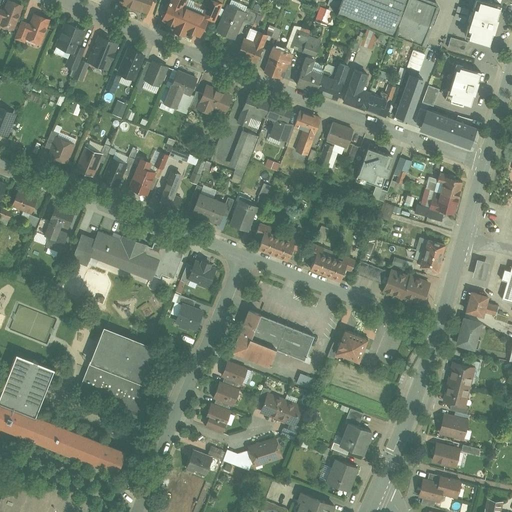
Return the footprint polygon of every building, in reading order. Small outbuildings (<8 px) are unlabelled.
[(6,11),(1,23),(11,27),(14,20),(16,21),(18,20),(20,14),(20,13),(23,5),(10,0),(6,11)] [(151,0),(124,0),(123,3),(132,6),(133,7),(139,9),(140,9),(148,12),(151,0)] [(185,0),(172,0),(172,2),(171,1),(170,3),(171,3),(164,20),(177,25),(175,30),(185,35),(187,30),(200,35),(208,17),(203,15),(184,6),(186,1),(185,0)] [(222,4),(213,0),(209,0),(203,15),(208,17),(215,20),(216,20),(223,5),(222,5),(222,4)] [(407,0),(342,0),(338,13),(395,35),(407,0)] [(430,3),(420,0),(407,0),(395,35),(423,45),(435,15),(430,3)] [(487,0),(481,0),(479,9),(476,8),(470,26),(473,27),(470,38),(490,44),(495,28),(494,28),(496,19),(497,20),(502,4),(487,0)] [(253,9),(247,7),(245,11),(246,12),(242,20),(248,22),(253,9)] [(332,11),(320,7),(315,21),(328,25),(332,11)] [(459,7),(457,19),(467,21),(470,9),(459,7)] [(236,11),(228,8),(218,30),(235,37),(242,20),(246,12),(245,11),(237,8),(236,11)] [(253,9),(248,22),(254,25),(259,12),(253,9)] [(50,19),(36,14),(31,24),(27,37),(38,41),(41,34),(43,35),(45,34),(47,28),(47,27),(50,19)] [(23,21),(16,38),(25,41),(27,37),(31,24),(23,21)] [(85,31),(67,23),(64,30),(61,31),(59,36),(60,38),(58,45),(72,51),(76,52),(79,46),(85,31)] [(282,30),(276,28),(272,38),(279,40),(282,30)] [(370,37),(365,35),(362,45),(372,49),(379,30),(374,28),(370,37)] [(310,34),(301,31),(294,49),(303,52),(309,37),(310,34)] [(267,35),(260,32),(255,43),(263,46),(267,35)] [(118,43),(100,36),(90,61),(108,68),(111,59),(112,60),(115,52),(114,52),(118,43)] [(469,42),(452,36),(448,47),(465,53),(469,42)] [(321,41),(309,37),(303,52),(316,57),(321,41)] [(255,43),(245,39),(238,55),(257,62),(264,46),(263,46),(255,43)] [(76,52),(72,51),(67,65),(78,69),(81,60),(86,49),(79,46),(76,52)] [(293,54),(275,47),(265,72),(279,78),(284,78),(293,54)] [(144,54),(130,48),(120,72),(134,78),(144,54)] [(336,51),(332,49),(324,72),(332,75),(338,58),(334,57),(336,51)] [(425,54),(413,50),(407,67),(419,71),(425,54)] [(307,57),(298,84),(317,91),(323,76),(324,72),(313,68),(315,60),(307,57)] [(90,63),(81,60),(78,69),(75,77),(83,80),(90,63)] [(148,61),(142,74),(148,76),(153,63),(148,61)] [(168,67),(154,61),(153,63),(148,76),(146,79),(160,85),(168,67)] [(482,71),(462,66),(460,72),(457,71),(452,90),(454,91),(451,101),(464,105),(464,103),(471,105),(475,92),(477,83),(478,83),(482,71)] [(179,70),(174,68),(170,78),(174,80),(178,70),(179,71),(179,70)] [(341,69),(337,80),(343,83),(347,71),(341,69)] [(179,71),(178,70),(174,80),(165,103),(165,104),(172,106),(177,95),(180,97),(182,91),(191,94),(197,78),(179,71)] [(367,75),(355,71),(345,101),(365,109),(371,93),(362,90),(367,75)] [(113,73),(106,88),(115,92),(121,76),(113,73)] [(405,75),(399,73),(396,82),(402,84),(405,75)] [(422,78),(411,75),(397,115),(408,119),(422,78)] [(337,80),(323,76),(317,91),(337,99),(343,83),(337,80)] [(381,92),(380,97),(371,93),(365,109),(385,116),(396,87),(389,85),(386,93),(381,92)] [(440,89),(429,85),(423,101),(430,104),(434,106),(440,89)] [(232,95),(208,86),(205,94),(199,107),(200,107),(209,111),(211,106),(225,111),(232,95)] [(205,94),(197,90),(190,107),(198,111),(200,107),(199,107),(205,94)] [(273,100),(250,91),(244,109),(252,112),(251,117),(261,121),(263,116),(266,117),(273,100)] [(119,99),(113,113),(122,117),(128,103),(119,99)] [(293,107),(273,100),(266,117),(267,116),(272,118),(275,124),(271,134),(282,138),(287,122),(293,107)] [(172,106),(165,104),(165,103),(162,102),(160,108),(171,112),(173,107),(172,106)] [(8,110),(0,107),(0,130),(8,134),(15,115),(7,112),(8,110)] [(252,112),(244,109),(239,122),(248,125),(251,117),(252,112)] [(321,117),(301,110),(295,125),(306,130),(315,133),(321,117)] [(425,112),(419,110),(416,120),(422,122),(425,112)] [(459,122),(427,111),(421,128),(453,139),(459,122)] [(287,122),(282,138),(290,141),(290,139),(294,128),(295,125),(287,122)] [(354,130),(334,122),(328,139),(327,143),(334,146),(333,149),(339,151),(343,153),(345,145),(348,146),(354,130)] [(475,128),(460,123),(454,140),(470,145),(475,128)] [(301,131),(294,128),(290,139),(297,142),(301,131)] [(53,129),(46,145),(53,148),(58,137),(60,132),(53,129)] [(315,133),(306,130),(298,150),(307,154),(315,133)] [(248,131),(235,166),(245,170),(259,135),(248,131)] [(58,137),(53,148),(51,154),(67,161),(74,144),(58,137)] [(297,142),(290,139),(290,141),(288,147),(294,149),(297,142)] [(111,146),(106,143),(102,151),(108,153),(111,146)] [(327,143),(326,143),(319,163),(323,164),(321,169),(325,170),(327,165),(333,167),(339,151),(333,149),(334,146),(327,143)] [(361,147),(354,145),(349,158),(356,160),(361,147)] [(87,147),(78,168),(93,174),(102,154),(87,147)] [(191,154),(173,147),(170,156),(180,160),(180,158),(188,161),(191,154)] [(318,151),(312,149),(308,159),(314,161),(318,151)] [(393,157),(368,149),(357,178),(377,185),(382,187),(393,157)] [(168,154),(161,152),(156,165),(162,167),(168,154)] [(136,158),(130,156),(126,164),(127,164),(123,172),(129,175),(136,158)] [(126,164),(113,158),(104,179),(118,185),(123,172),(127,164),(126,164)] [(139,165),(151,170),(154,163),(142,158),(139,165)] [(266,167),(278,170),(280,162),(268,159),(266,167)] [(151,170),(139,165),(130,186),(147,193),(156,172),(151,170)] [(172,170),(158,207),(175,213),(181,198),(174,195),(182,174),(177,172),(177,171),(175,171),(172,170)] [(450,175),(440,172),(435,190),(459,197),(463,181),(455,179),(456,176),(451,174),(450,175)] [(272,186),(265,182),(258,197),(266,200),(272,186)] [(198,184),(191,201),(197,203),(201,193),(202,193),(204,187),(198,184)] [(382,187),(377,185),(372,198),(384,202),(387,192),(381,190),(382,187)] [(37,197),(19,189),(12,204),(31,212),(37,197)] [(459,197),(435,190),(430,209),(440,211),(440,212),(445,214),(446,210),(454,213),(459,197)] [(202,193),(201,193),(197,203),(194,212),(206,217),(214,198),(202,193)] [(229,197),(226,203),(227,203),(222,214),(228,216),(235,199),(229,197)] [(226,203),(214,198),(206,217),(219,222),(222,214),(227,203),(226,203)] [(243,200),(240,209),(238,208),(232,223),(247,229),(253,214),(257,205),(251,202),(250,203),(243,200)] [(394,205),(386,202),(383,210),(392,213),(394,205)] [(75,211),(57,204),(51,220),(46,234),(51,236),(54,238),(60,224),(62,224),(69,227),(75,211)] [(12,211),(2,207),(0,213),(0,214),(9,218),(12,211)] [(392,213),(383,210),(380,217),(389,220),(392,213)] [(41,218),(30,214),(26,225),(37,229),(41,218)] [(51,220),(42,217),(41,218),(37,229),(36,231),(46,234),(51,220)] [(272,228),(261,223),(257,234),(263,236),(265,231),(270,232),(272,228)] [(60,224),(54,238),(51,236),(47,245),(61,250),(68,234),(59,230),(62,224),(60,224)] [(122,240),(99,231),(96,240),(83,235),(73,258),(87,264),(91,254),(108,261),(108,263),(152,280),(154,275),(160,260),(159,259),(159,260),(146,255),(148,250),(147,250),(148,248),(139,244),(140,242),(124,236),(122,240)] [(270,232),(265,231),(263,236),(259,248),(289,259),(293,248),(295,242),(290,240),(270,232)] [(304,240),(292,235),(290,240),(295,242),(293,248),(300,250),(304,240)] [(446,244),(429,239),(425,252),(442,257),(446,244)] [(370,241),(366,253),(371,255),(375,243),(370,241)] [(152,249),(148,248),(147,250),(148,250),(146,255),(159,260),(159,259),(160,260),(154,275),(160,277),(162,274),(175,279),(185,254),(154,242),(152,249)] [(324,248),(313,243),(309,254),(315,256),(318,251),(323,253),(324,248)] [(323,253),(318,251),(315,256),(311,268),(341,279),(345,268),(347,262),(342,260),(323,253)] [(442,257),(425,252),(421,266),(438,270),(442,257)] [(356,260),(344,256),(342,260),(347,262),(345,268),(352,270),(356,260)] [(396,257),(394,264),(407,268),(409,261),(396,257)] [(491,262),(478,259),(473,276),(486,280),(491,262)] [(203,260),(202,263),(196,261),(194,266),(190,278),(191,278),(198,281),(200,284),(206,286),(209,285),(216,269),(210,266),(211,264),(203,260)] [(387,270),(361,260),(356,273),(382,283),(387,270)] [(188,263),(181,280),(189,283),(191,278),(190,278),(194,266),(188,263)] [(511,264),(510,271),(505,269),(502,279),(508,281),(502,299),(511,301),(511,264)] [(410,277),(392,270),(389,277),(388,276),(385,283),(387,283),(384,290),(395,294),(395,293),(403,296),(402,297),(403,298),(404,294),(412,297),(412,299),(422,303),(425,296),(426,297),(429,291),(427,290),(430,283),(424,281),(411,276),(410,277)] [(426,275),(413,270),(411,276),(424,281),(426,275)] [(489,296),(472,291),(471,297),(470,297),(469,304),(467,310),(483,315),(484,311),(497,314),(499,306),(487,302),(489,296)] [(196,300),(180,294),(177,302),(183,304),(194,308),(196,300)] [(194,308),(183,304),(177,321),(182,323),(181,326),(188,329),(189,325),(197,328),(203,311),(194,308)] [(248,308),(232,350),(270,365),(276,349),(305,360),(314,336),(260,314),(261,313),(248,308)] [(481,322),(465,318),(458,343),(474,347),(479,348),(481,339),(477,338),(481,322)] [(123,336),(116,333),(116,332),(115,332),(107,330),(108,329),(106,328),(106,330),(107,330),(103,338),(102,338),(102,339),(103,339),(98,350),(98,349),(97,350),(98,351),(95,359),(94,359),(93,360),(148,381),(149,380),(148,380),(151,371),(152,371),(152,370),(156,359),(157,360),(157,359),(156,358),(160,350),(160,351),(161,350),(159,349),(159,350),(152,347),(152,346),(151,346),(150,346),(143,343),(142,342),(142,343),(134,340),(134,339),(133,339),(125,336),(124,335),(123,336)] [(369,338),(346,329),(342,339),(341,339),(341,340),(339,346),(339,345),(338,346),(339,346),(336,352),(337,353),(360,362),(369,338)] [(333,343),(328,356),(335,358),(337,353),(336,352),(339,346),(338,346),(339,345),(333,343)] [(125,451),(36,416),(55,368),(17,353),(0,396),(0,426),(1,425),(118,471),(125,451)] [(481,362),(464,357),(462,364),(472,367),(475,368),(480,369),(481,362)] [(148,381),(93,360),(83,387),(128,404),(126,409),(128,410),(129,410),(140,414),(144,405),(144,406),(153,382),(149,380),(148,381)] [(246,367),(228,360),(222,375),(224,376),(238,381),(241,382),(246,367)] [(462,364),(455,362),(450,381),(470,386),(475,368),(472,367),(462,364)] [(286,379),(297,383),(300,373),(295,371),(294,375),(288,373),(286,379)] [(317,379),(300,373),(297,383),(313,389),(317,379)] [(238,381),(224,376),(222,383),(236,388),(238,381)] [(470,386),(450,381),(445,401),(453,403),(462,405),(463,405),(466,405),(470,386)] [(222,383),(220,382),(214,397),(216,397),(230,403),(232,403),(238,389),(236,388),(222,383)] [(263,386),(258,400),(264,403),(268,393),(269,393),(271,389),(263,386)] [(269,393),(268,393),(264,403),(262,410),(278,416),(284,400),(269,393)] [(230,403),(216,397),(213,404),(227,409),(230,403)] [(301,406),(284,400),(278,416),(295,423),(301,406)] [(213,404),(211,403),(206,418),(208,418),(222,424),(224,425),(229,410),(227,409),(213,404)] [(462,405),(453,403),(451,410),(468,414),(470,406),(466,405),(463,405),(462,405)] [(365,413),(351,408),(346,421),(350,423),(350,422),(360,426),(365,413)] [(468,420),(445,414),(441,431),(464,437),(468,420)] [(222,424),(208,418),(205,425),(219,431),(222,424)] [(360,426),(350,422),(350,423),(342,444),(345,446),(351,448),(364,453),(372,430),(360,426)] [(298,432),(283,426),(280,434),(295,440),(298,432)] [(275,438),(250,446),(251,450),(255,463),(262,461),(264,462),(281,457),(275,438)] [(342,444),(335,442),(333,448),(335,449),(349,454),(351,448),(345,446),(342,444)] [(460,449),(438,443),(433,460),(440,461),(442,464),(446,465),(449,464),(456,465),(460,449)] [(481,448),(463,444),(462,450),(479,455),(481,448)] [(221,450),(211,446),(208,453),(219,457),(221,450)] [(251,450),(237,454),(227,449),(224,459),(249,470),(251,465),(255,463),(251,450)] [(349,454),(335,449),(332,458),(337,459),(337,458),(346,462),(349,454)] [(212,458),(193,450),(187,467),(194,470),(195,468),(206,472),(212,458)] [(346,462),(337,458),(337,459),(328,482),(350,490),(359,467),(346,462)] [(442,475),(430,472),(428,480),(440,483),(442,475)] [(428,480),(424,479),(420,495),(424,496),(436,499),(440,500),(442,492),(457,496),(461,480),(442,475),(440,483),(428,480)] [(192,483),(202,487),(205,482),(194,478),(192,483)] [(182,479),(178,487),(189,492),(199,496),(202,487),(192,483),(182,479)] [(176,492),(173,501),(184,505),(194,509),(197,501),(187,496),(176,492)] [(187,496),(197,501),(199,496),(189,492),(187,496)] [(331,511),(334,505),(313,498),(314,496),(302,492),(298,501),(302,502),(298,511),(331,511)] [(436,499),(424,496),(422,503),(434,507),(436,499)] [(499,511),(502,502),(489,499),(487,510),(497,511),(499,511)] [(287,511),(289,509),(266,500),(261,511),(263,511),(287,511)]
